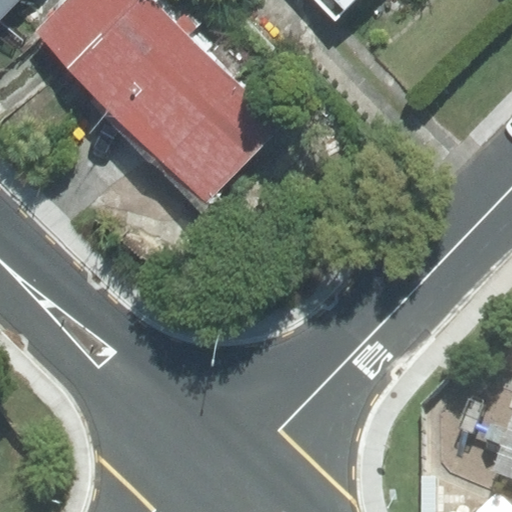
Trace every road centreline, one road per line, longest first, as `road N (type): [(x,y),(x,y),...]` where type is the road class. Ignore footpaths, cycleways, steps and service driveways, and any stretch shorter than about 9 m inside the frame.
road 1 (residential): [(222,466),(280,429),(511,190)]
road 2 (residential): [(222,466),(0,263)]
